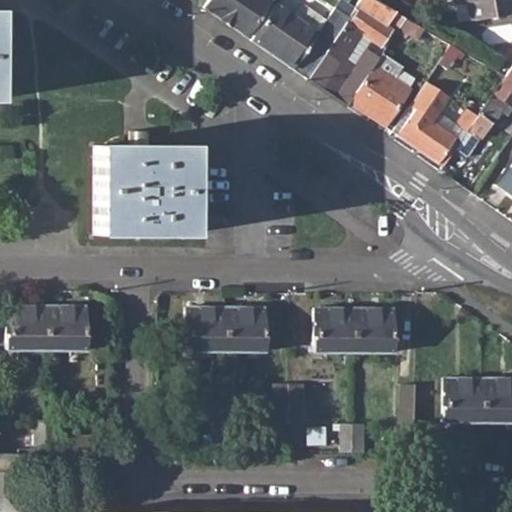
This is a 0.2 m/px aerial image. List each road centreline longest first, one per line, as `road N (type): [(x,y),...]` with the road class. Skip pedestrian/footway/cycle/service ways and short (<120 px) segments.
road 1 (residential): [(0,267),(417,270),(464,237)]
road 2 (residential): [(119,0),(464,237)]
